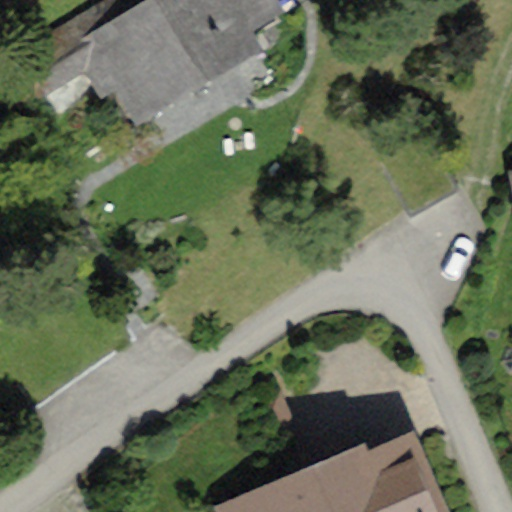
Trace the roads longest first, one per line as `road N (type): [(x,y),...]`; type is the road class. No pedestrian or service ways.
road 1 (residential): [(1,511),(350,284),(397,287)]
road 2 (residential): [(397,287),(501,511)]
